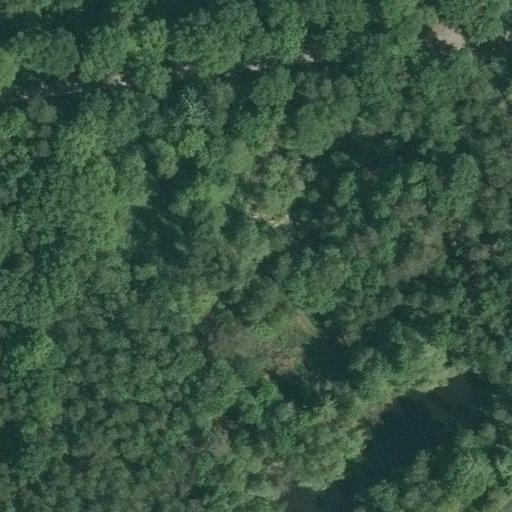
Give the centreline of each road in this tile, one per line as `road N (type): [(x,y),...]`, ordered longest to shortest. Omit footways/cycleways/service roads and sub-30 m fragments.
road 1 (track): [(462,37),(0,98)]
road 2 (unclassified): [(511,104),(444,0)]
